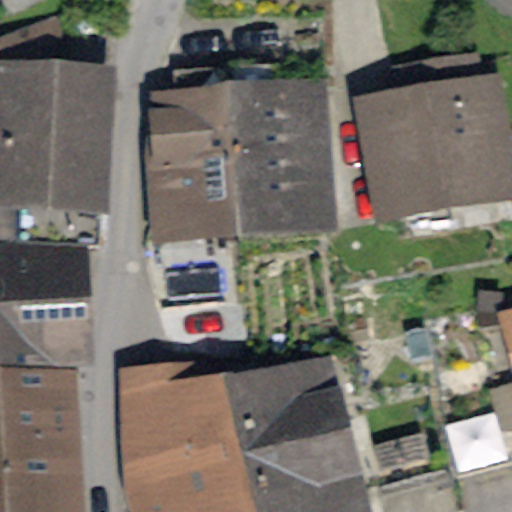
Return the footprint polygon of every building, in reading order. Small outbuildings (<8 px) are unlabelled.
[(388,161),(396,204),(494,187),(473,63),(411,74),(418,114),(367,122),(374,164),(388,161)] [(149,169),(153,226),(237,220),(228,91),(227,69),(171,73),(174,116),(157,117),(160,168),(149,169)] [(0,199),(0,252),(66,250),(67,208),(102,210),(109,84),(53,81),(53,70),(35,70),(35,83),(2,82),(2,72),(0,72),(0,122),(1,123),(1,199),(0,199)] [(228,91),(237,220),(292,216),(292,214),(314,213),(308,117),(324,116),(322,85),(228,91)] [(0,252),(0,356),(51,354),(78,353),(73,249),(66,250),(0,252)] [(0,410),(53,408),(51,354),(0,356),(0,410)] [(346,511),(339,479),(346,477),(319,367),(231,389),(261,511),(346,511)] [(427,387),(360,403),(380,488),(447,473),(427,387)] [(141,467),(150,511),(261,511),(231,389),(128,397),(128,429),(141,467)] [(0,511),(61,511),(56,408),(53,408),(0,410),(0,511)]
